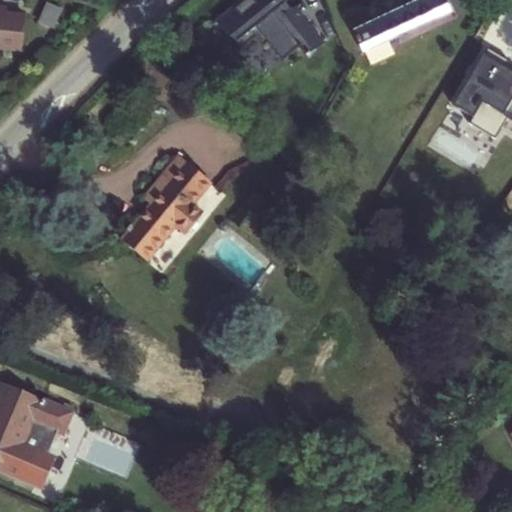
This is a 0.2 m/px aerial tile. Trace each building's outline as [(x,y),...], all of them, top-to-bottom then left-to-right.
[(273,0),(252,0),(216,28),(226,40),(229,38),(241,54),(256,43),(263,52),(285,36),(309,66),(326,51),(310,31),(308,33),(295,16),(287,22),(282,16),(284,14),(273,0)] [(365,0),(345,9),(368,59),(393,47),(389,38),(451,10),(446,0),(365,0)] [(0,75),(5,74),(9,68),(5,54),(25,48),(15,17),(0,21),(0,75)] [(511,73),(485,57),(456,105),(474,116),(470,122),(502,142),(505,136),(511,140),(511,73)] [(170,152),(110,222),(143,249),(173,214),(184,225),(203,201),(191,191),(202,179),(170,152)] [(250,193),(237,208),(254,222),(267,207),(250,193)] [(225,221),(243,235),(254,222),(237,208),(225,221)] [(72,417),(8,390),(0,408),(0,465),(1,466),(3,475),(34,488),(36,483),(40,482),(46,479),(49,473),(46,466),(45,462),(57,433),(64,436),(72,417)]
